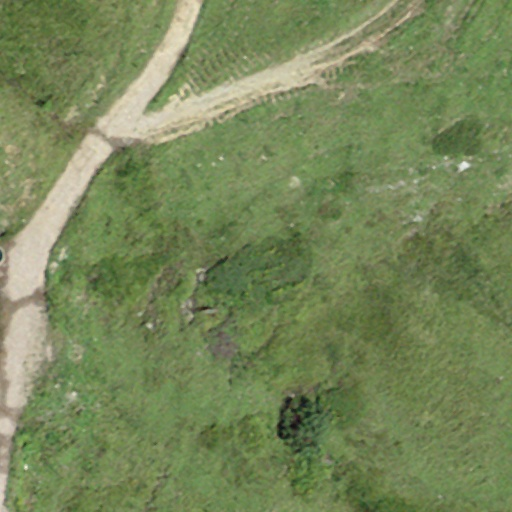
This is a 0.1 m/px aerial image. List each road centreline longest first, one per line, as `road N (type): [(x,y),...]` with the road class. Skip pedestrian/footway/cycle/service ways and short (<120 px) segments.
road 1 (track): [(0,476),(35,261),(76,178),(128,119),(196,0)]
road 2 (track): [(128,119),(218,106),(305,69),(403,0)]
